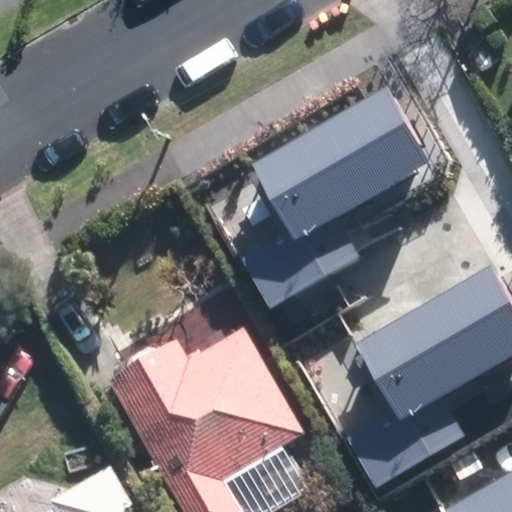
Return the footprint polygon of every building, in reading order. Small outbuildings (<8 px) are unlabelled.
[(244,260),(270,303),(352,254),(332,220),(429,161),(381,82),(250,162),(292,231),(244,260)] [(338,355),(399,455),(511,385),(511,303),(488,264),(338,355)] [(261,322),(203,354),(192,335),(123,374),(139,402),(145,399),(209,511),(264,511),(243,473),(321,429),(261,322)] [(511,511),(511,454),(425,508),(427,511),(511,511)] [(155,511),(146,494),(145,495),(128,463),(69,494),(78,511),(155,511)]
